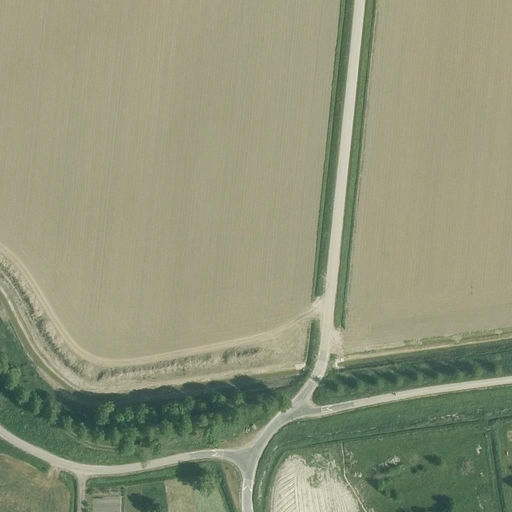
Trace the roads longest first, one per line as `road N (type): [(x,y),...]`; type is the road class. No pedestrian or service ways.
road 1 (unclassified): [(293,407),(315,378),(325,344),(358,0)]
road 2 (tertiary): [(252,457),(202,453),(89,470),(0,431)]
road 3 (unclassified): [(293,407),(314,411),(511,379)]
